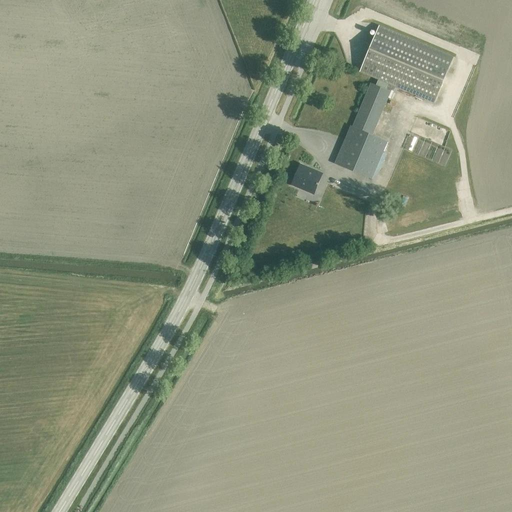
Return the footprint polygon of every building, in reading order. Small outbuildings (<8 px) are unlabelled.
[(376,85),(370,83),(336,163),(371,178),(386,142),(370,135),(389,91),(386,89),(388,84),(434,103),(454,57),(379,26),(360,72),(379,80),(376,85)] [(332,133),(341,111),(328,106),(319,127),(332,133)] [(343,136),(348,125),(338,121),(333,131),(343,136)] [(323,174),(300,164),(292,185),(300,188),(302,183),(316,190),(320,181),(323,174)] [(396,229),(395,217),(378,218),(379,229),(396,229)]
